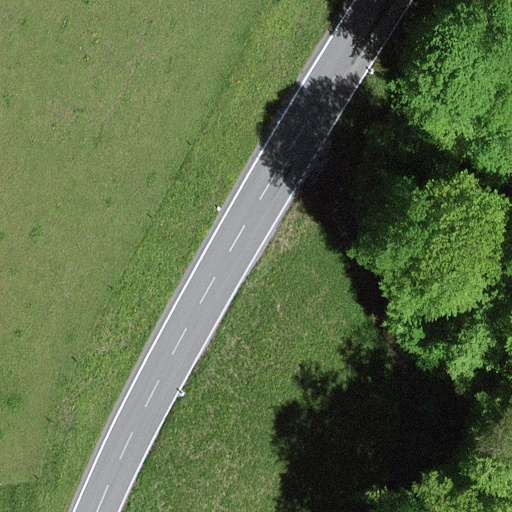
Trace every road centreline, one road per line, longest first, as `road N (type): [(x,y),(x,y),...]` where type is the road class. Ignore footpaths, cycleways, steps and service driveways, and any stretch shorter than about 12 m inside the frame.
road 1 (tertiary): [(383,0),(155,375),(93,511)]
road 2 (track): [(299,136),(410,371),(383,511)]
